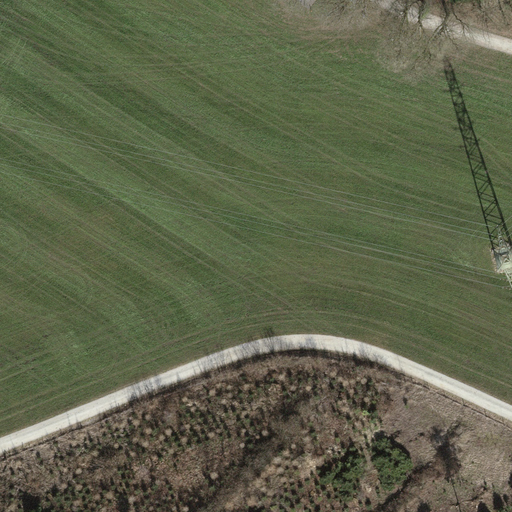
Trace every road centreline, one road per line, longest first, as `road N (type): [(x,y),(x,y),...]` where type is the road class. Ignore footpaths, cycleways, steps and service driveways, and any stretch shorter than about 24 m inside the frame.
road 1 (track): [(0,443),(269,340),(356,337),(511,406)]
road 2 (track): [(400,0),(511,44)]
